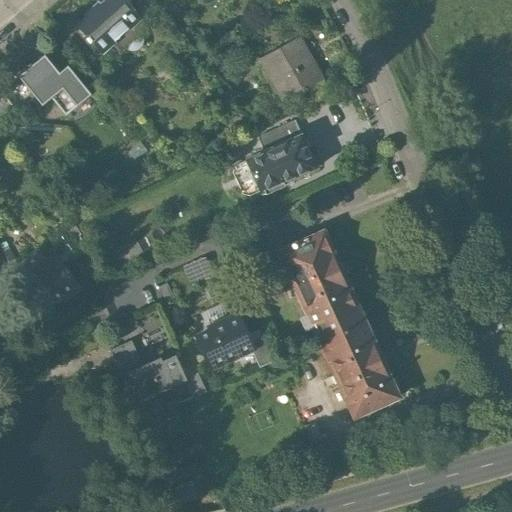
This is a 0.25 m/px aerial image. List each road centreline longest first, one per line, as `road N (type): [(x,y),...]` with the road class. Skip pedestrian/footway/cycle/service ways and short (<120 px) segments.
road 1 (residential): [(341,0),(511,382)]
road 2 (primary): [(323,511),(511,459)]
